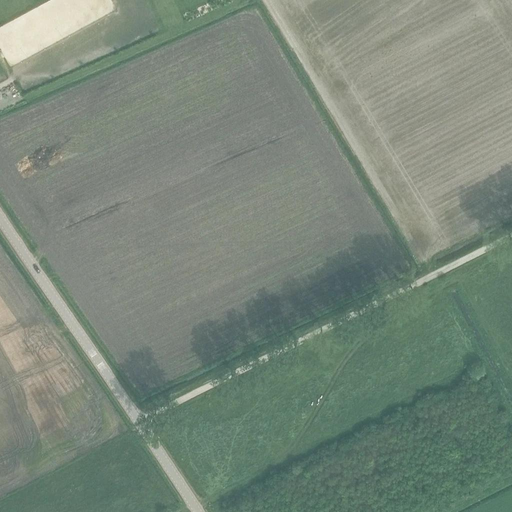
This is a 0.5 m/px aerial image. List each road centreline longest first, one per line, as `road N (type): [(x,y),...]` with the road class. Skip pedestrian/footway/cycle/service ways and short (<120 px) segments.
road 1 (residential): [(133,421),(511,233)]
road 2 (tertiary): [(133,421),(0,217)]
